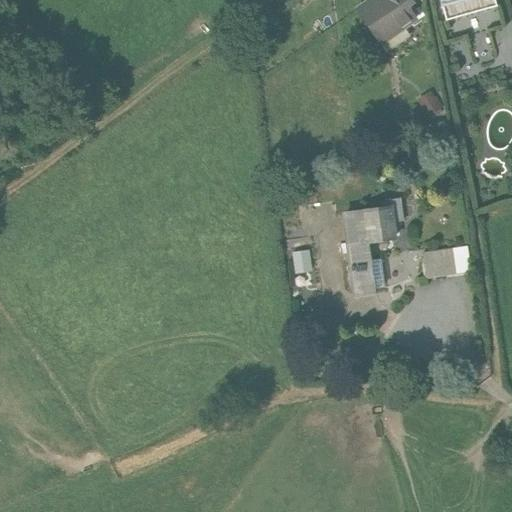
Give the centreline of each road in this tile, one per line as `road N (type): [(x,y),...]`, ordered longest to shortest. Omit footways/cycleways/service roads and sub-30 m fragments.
road 1 (residential): [(278,0),(124,108)]
road 2 (track): [(124,108),(0,197)]
